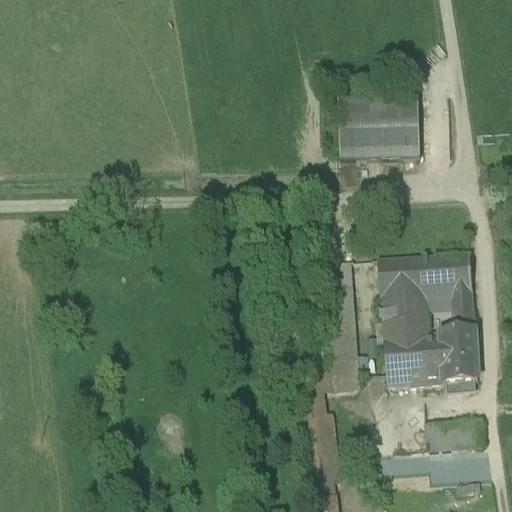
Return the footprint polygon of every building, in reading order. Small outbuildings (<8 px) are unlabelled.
[(419,106),(338,107),(338,169),(420,168),(419,106)] [(450,301),(471,301),(469,261),(405,266),(408,304),(426,303),(450,301)] [(377,268),(380,306),(402,305),(408,304),(405,266),(377,268)] [(350,270),(320,272),(322,309),(352,306),(350,270)] [(450,301),(451,317),(472,315),(471,301),(450,301)] [(402,305),(405,344),(429,342),(426,303),(408,304),(402,305)] [(387,395),(409,394),(405,344),(402,305),(380,306),(387,395)] [(356,368),(352,306),(322,309),(327,369),(331,369),(356,368)] [(452,340),(439,341),(442,390),(477,388),(472,315),(451,317),(452,340)] [(409,394),(442,390),(439,341),(429,342),(405,344),(409,394)] [(358,395),(356,368),(331,369),(333,397),(358,395)] [(333,397),(331,369),(327,369),(327,373),(290,378),(297,429),(318,425),(323,425),(319,398),(333,397)] [(332,424),(323,425),(318,425),(297,429),(307,506),(333,503),(331,489),(340,487),(332,424)] [(425,431),(428,460),(482,454),(479,427),(425,431)] [(334,511),(333,503),(307,506),(307,511),(334,511)]
